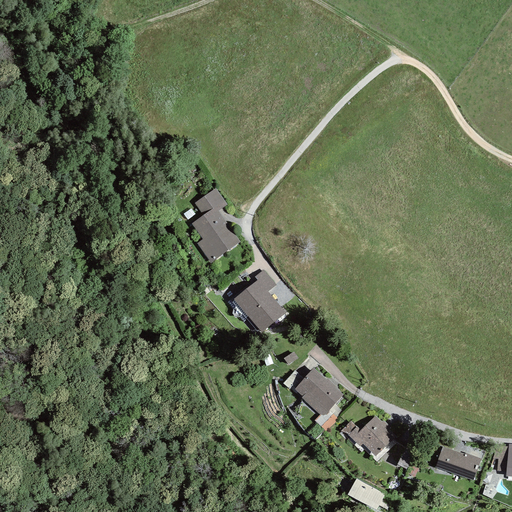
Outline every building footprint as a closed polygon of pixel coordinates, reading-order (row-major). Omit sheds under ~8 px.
[(210,263),(240,242),(218,211),(227,205),(216,189),(195,203),(204,216),(192,224),(203,240),(197,244),(210,263)] [(254,277),(257,280),(234,299),(261,333),(285,313),(268,292),(277,285),(264,269),(254,277)] [(343,395),(313,368),(294,389),(320,414),(322,417),(329,411),(343,395)] [(326,432),(338,420),(329,411),(322,417),(320,414),(314,420),(326,432)] [(363,444),(375,457),(397,436),(383,421),(381,423),(375,416),(361,431),(356,426),(356,427),(349,434),(347,435),(359,447),(363,444)] [(356,427),(351,421),(341,431),(349,434),(356,427)] [(403,446),(397,459),(409,465),(408,468),(415,471),(423,454),(403,446)] [(435,468),(473,481),(481,459),(465,453),(464,455),(442,447),(435,468)] [(497,471),(506,471),(508,447),(497,447),(493,458),(498,459),(497,471)] [(385,494),(356,479),(347,495),(376,510),(385,494)]
